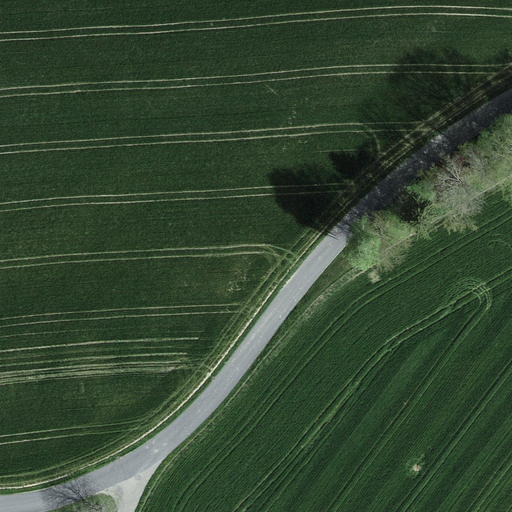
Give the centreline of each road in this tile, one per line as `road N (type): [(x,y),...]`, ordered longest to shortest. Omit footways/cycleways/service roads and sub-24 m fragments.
road 1 (unclassified): [(134,468),(205,405),(381,192),(511,97)]
road 2 (unclassified): [(0,504),(52,498),(134,468)]
